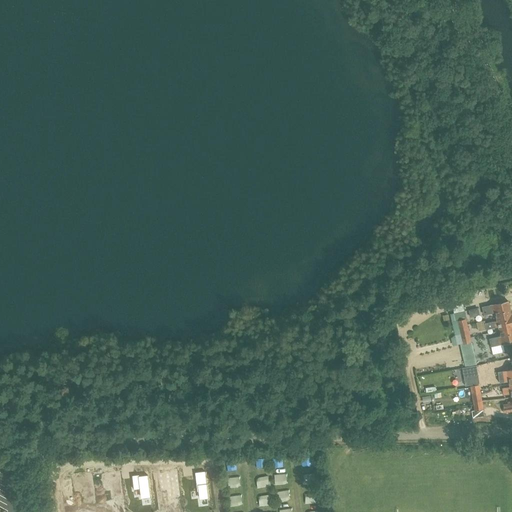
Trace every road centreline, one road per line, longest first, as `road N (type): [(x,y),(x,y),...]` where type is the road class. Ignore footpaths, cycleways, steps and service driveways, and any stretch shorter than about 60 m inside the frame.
road 1 (unclassified): [(0,442),(511,430)]
road 2 (secondary): [(511,129),(447,0)]
